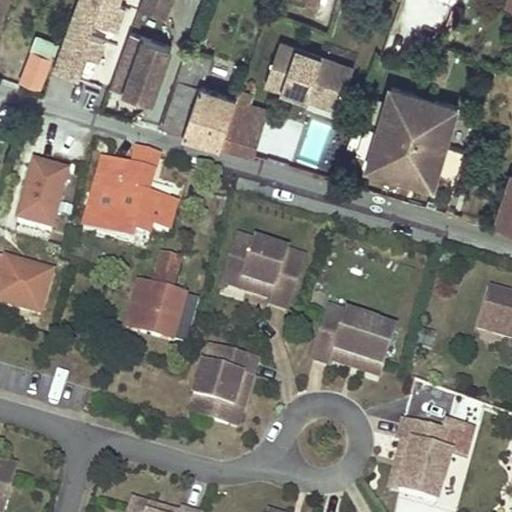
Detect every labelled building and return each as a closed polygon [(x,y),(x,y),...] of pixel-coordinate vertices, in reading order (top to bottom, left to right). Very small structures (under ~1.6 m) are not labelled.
[(77,0),(52,69),(76,80),(88,53),(99,57),(107,38),(87,29),(92,17),(112,25),(122,2),(117,0),(77,0)] [(141,0),(139,9),(165,19),(172,0),(141,0)] [(175,0),(168,28),(191,34),(200,0),(175,0)] [(130,32),(109,88),(150,103),(172,47),(130,32)] [(267,84),(340,110),(355,68),(281,42),(267,84)] [(188,46),(179,70),(205,78),(212,55),(188,46)] [(49,63),(33,58),(30,63),(28,62),(24,73),(26,74),(23,87),(39,92),(49,63)] [(221,145),(237,98),(181,80),(164,128),(221,145)] [(368,163),(434,187),(464,107),(397,83),(368,163)] [(221,145),(250,154),(265,111),(249,105),(251,95),(239,91),(237,98),(221,145)] [(260,155),(334,165),(340,124),(266,113),(260,155)] [(160,156),(137,149),(132,170),(103,162),(84,231),(135,246),(137,238),(149,241),(152,231),(169,236),(177,207),(148,199),(159,158),(160,156)] [(32,166),(16,223),(50,233),(66,176),(32,166)] [(511,172),(495,226),(511,231),(511,172)] [(287,312),(301,269),(283,263),(287,252),(255,242),(254,242),(237,237),(225,275),(254,285),(250,294),(269,301),(268,305),(287,312)] [(301,269),(304,258),(287,252),(283,263),(301,269)] [(54,272),(0,256),(0,304),(41,317),(54,272)] [(169,287),(177,261),(159,256),(150,288),(135,283),(123,328),(184,346),(196,301),(168,293),(165,292),(167,286),(169,287)] [(254,285),(225,275),(222,286),(250,294),(254,285)] [(511,290),(490,284),(479,323),(511,332),(511,290)] [(346,313),(328,307),(325,318),(342,324),(346,313)] [(378,323),(346,313),(342,324),(325,318),(311,361),(330,367),(331,363),(350,369),(353,359),(382,368),(395,329),(378,324),(378,323)] [(214,349),(203,346),(198,364),(209,367),(214,349)] [(257,362),(214,349),(209,367),(198,364),(189,397),(185,414),(228,426),(236,397),(246,400),(257,362)] [(350,369),(379,378),(382,368),(353,359),(350,369)] [(238,429),(246,400),(236,397),(228,426),(238,429)] [(441,451),(445,433),(402,422),(397,441),(401,442),(396,461),(406,464),(398,493),(437,504),(442,487),(443,487),(452,455),(441,451)] [(452,455),(456,436),(445,433),(441,451),(452,455)] [(396,461),(388,490),(398,493),(406,464),(396,461)] [(0,473),(13,477),(16,467),(0,462),(0,473)] [(0,511),(3,511),(13,477),(0,473),(0,511)] [(160,511),(161,509),(132,501),(129,511),(131,511),(160,511)]
